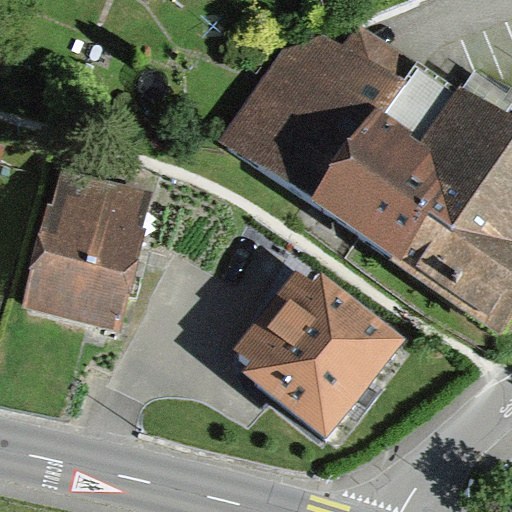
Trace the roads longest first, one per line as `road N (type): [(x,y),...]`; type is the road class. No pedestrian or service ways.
road 1 (tertiary): [(266,511),(0,450)]
road 2 (residential): [(511,404),(438,464),(401,511)]
